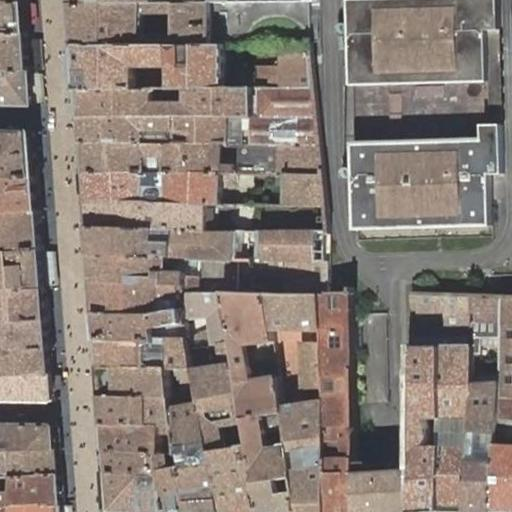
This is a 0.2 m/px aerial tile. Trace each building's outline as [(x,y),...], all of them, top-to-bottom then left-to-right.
[(312,44),(308,0),(76,0),(78,9),(213,8),(213,48),(229,48),(288,45),(312,44)] [(349,0),(350,6),(356,229),(492,225),(491,174),(504,174),(499,0),(349,0)] [(0,32),(30,33),(28,3),(0,2),(0,32)] [(78,9),(81,50),(213,48),(213,8),(78,9)] [(0,70),(32,69),(30,33),(0,32),(0,70)] [(257,90),(316,89),(312,44),(288,45),(282,46),(282,66),(257,66),(257,90)] [(81,50),(83,91),(229,90),(229,48),(213,48),(81,50)] [(0,104),(35,105),(32,69),(0,70),(0,104)] [(229,90),(83,91),(87,146),(224,147),(279,147),(321,147),(316,89),(257,90),(229,90)] [(0,177),(40,177),(36,131),(0,129),(0,177)] [(87,146),(90,173),(224,174),(244,174),(244,166),(224,166),(224,147),(87,146)] [(286,175),(324,175),(321,147),(279,147),(279,167),(256,167),(256,174),(286,175)] [(90,173),(92,204),(211,205),(223,206),(224,174),(90,173)] [(287,207),(328,207),(324,175),(286,175),(287,207)] [(40,177),(0,177),(0,212),(42,210),(40,177)] [(92,204),(94,230),(210,233),(211,205),(92,204)] [(273,234),(330,233),(328,207),(287,207),(274,206),(273,234)] [(42,210),(0,212),(0,251),(45,249),(42,210)] [(237,262),(238,233),(210,233),(94,230),(95,256),(237,262)] [(329,264),(330,233),(273,234),(264,235),(264,263),(329,264)] [(45,249),(0,251),(0,289),(48,289),(45,249)] [(329,296),(330,294),(329,264),(264,263),(237,262),(95,256),(97,284),(183,288),(184,292),(227,294),(242,294),(242,285),(254,285),(254,277),(286,278),(286,295),(325,296),(329,296)] [(186,300),(184,292),(183,288),(97,284),(100,318),(165,316),(165,300),(186,300)] [(242,294),(254,294),(254,285),(242,285),(242,294)] [(49,304),(48,289),(0,289),(0,321),(51,320),(49,304)] [(217,343),(234,340),(227,294),(184,292),(186,300),(188,313),(165,316),(100,318),(101,342),(165,340),(165,337),(170,337),(190,336),(191,337),(194,336),(191,317),(212,315),(215,333),(217,343)] [(360,511),(359,458),(356,292),(330,294),(329,296),(325,296),(331,511),(360,511)] [(303,511),(297,470),(294,450),(293,444),(272,447),(271,433),(291,430),(287,408),(283,377),(271,378),(254,380),(249,345),(278,342),(277,340),(275,327),(270,295),(254,294),(242,294),(227,294),(234,340),(263,511),(303,511)] [(473,296),(415,294),(417,468),(416,511),(464,511),(471,511),(472,482),(474,459),(474,444),(432,444),(431,420),(475,418),(475,382),(474,354),(473,296)] [(331,511),(325,296),(286,295),(270,295),(275,327),(316,327),(316,342),(305,342),(310,404),(287,408),(291,430),(293,444),(294,450),(317,446),(318,446),(319,446),(320,446),(321,447),(322,447),(323,447),(324,447),(324,448),(325,448),(325,449),(326,449),(327,450),(327,451),(327,452),(328,453),(328,454),(328,455),(329,455),(329,456),(328,457),(328,458),(328,459),(327,460),(327,461),(327,462),(326,462),(325,463),(324,464),(323,465),(322,465),(321,466),(320,466),(319,466),(297,470),(303,511),(331,511)] [(504,339),(506,297),(473,296),(474,354),(484,354),(484,338),(504,339)] [(52,333),(51,320),(0,321),(0,349),(52,347),(52,333)] [(193,347),(217,343),(215,333),(194,336),(191,337),(193,347)] [(184,369),(196,369),(193,347),(191,337),(190,336),(170,337),(165,337),(165,340),(101,342),(102,355),(103,368),(152,370),(152,350),(170,349),(171,371),(172,371),(172,369),(184,369)] [(263,511),(234,340),(217,343),(193,347),(196,369),(199,369),(203,390),(225,511),(263,511)] [(511,340),(504,340),(503,381),(502,417),(511,417),(511,340)] [(53,359),(52,347),(0,349),(0,374),(54,374),(53,359)] [(152,370),(171,371),(170,349),(152,350),(152,370)] [(271,378),(283,377),(281,367),(270,369),(271,378)] [(105,400),(174,400),(174,393),(172,371),(171,371),(152,370),(103,368),(104,384),(105,400)] [(185,392),(203,390),(199,369),(196,369),(184,369),(185,392)] [(54,374),(0,374),(0,399),(54,401),(56,398),(56,389),(54,374)] [(483,511),(497,511),(502,417),(503,381),(475,382),(475,418),(474,432),(489,432),(486,459),(474,459),(472,482),(471,511),(483,511)] [(225,511),(203,390),(185,392),(174,393),(174,400),(179,431),(183,455),(192,511),(225,511)] [(174,400),(105,400),(106,413),(106,426),(179,431),(174,400)] [(511,511),(511,417),(502,417),(497,511),(511,511)] [(474,444),(474,432),(475,418),(431,420),(432,444),(474,444)] [(0,422),(0,451),(60,449),(59,437),(58,426),(55,423),(0,422)] [(159,454),(183,455),(179,431),(106,426),(107,438),(108,452),(159,454)] [(272,447),(293,444),(291,430),(271,433),(272,447)] [(474,444),(474,459),(486,459),(489,432),(474,432),(474,444)] [(294,450),(297,470),(319,466),(320,466),(321,466),(322,465),(323,465),(324,464),(325,463),(326,462),(327,462),(327,461),(327,460),(328,459),(328,458),(328,457),(329,456),(329,455),(328,455),(328,454),(328,453),(327,452),(327,451),(327,450),(326,449),(325,449),(325,448),(324,448),(324,447),(323,447),(322,447),(321,447),(320,446),(319,446),(318,446),(317,446),(294,450)] [(60,449),(0,451),(0,475),(62,472),(61,461),(60,449)] [(157,511),(159,511),(173,511),(159,454),(108,452),(110,480),(112,505),(112,508),(157,511)] [(192,511),(183,455),(159,454),(173,511),(192,511)] [(416,511),(417,468),(386,468),(372,467),(372,457),(359,458),(360,511),(416,511)] [(63,489),(62,472),(0,475),(0,504),(64,504),(63,489)]
